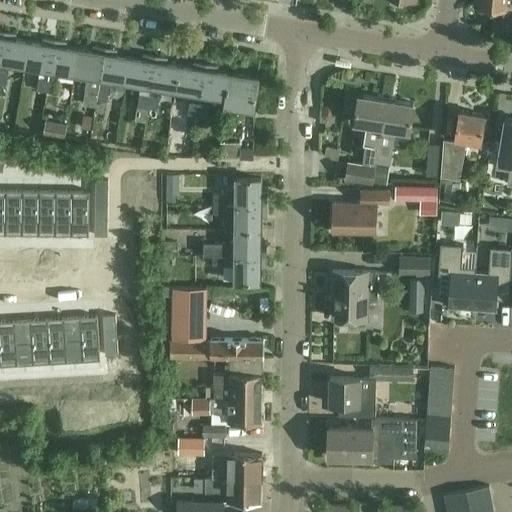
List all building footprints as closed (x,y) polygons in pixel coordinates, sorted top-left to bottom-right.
[(474,0),(474,7),(505,10),(506,0),(474,0)] [(25,65),(29,41),(15,38),(16,34),(5,32),(0,61),(25,65)] [(51,69),(55,40),(42,38),(41,43),(29,41),(25,65),(51,69)] [(75,73),(79,49),(66,47),(66,42),(55,40),(51,69),(75,73)] [(97,99),(105,48),(92,46),(92,51),(79,49),(75,73),(87,75),(83,103),(96,105),(97,99)] [(126,81),(131,57),(116,54),(117,50),(105,48),(97,99),(107,101),(110,79),(126,81)] [(152,85),(157,56),(143,54),(142,59),(131,57),(126,81),(152,85)] [(177,89),(181,65),(166,62),(167,58),(157,56),(152,85),(177,89)] [(202,93),(207,64),(194,62),(193,67),(181,65),(177,89),(202,93)] [(226,105),(232,73),(217,70),(217,66),(207,64),(202,93),(225,97),(224,104),(226,105)] [(0,70),(0,84),(6,85),(8,72),(0,70)] [(226,105),(253,109),(258,79),(248,78),(248,75),(232,73),(226,105)] [(46,92),(48,79),(38,77),(36,91),(46,92)] [(48,79),(46,92),(56,93),(58,80),(48,79)] [(145,121),(147,108),(149,95),(139,93),(135,120),(145,121)] [(387,99),(359,95),(347,93),(344,110),(356,112),(354,123),(367,125),(365,139),(368,139),(367,144),(365,144),(362,164),(348,162),(345,179),(372,183),(373,182),(375,164),(376,162),(387,99)] [(149,95),(147,108),(158,109),(160,96),(149,95)] [(393,129),(409,132),(414,103),(387,99),(376,162),(389,164),(392,148),(390,148),(393,129)] [(197,123),(200,102),(189,101),(184,130),(195,131),(197,123)] [(81,120),(84,108),(64,102),(61,115),(81,120)] [(200,102),(197,123),(206,125),(210,104),(200,102)] [(322,106),(321,113),(324,117),(328,117),(332,114),(333,107),(330,102),(326,102),(322,106)] [(460,179),(466,140),(480,143),(484,115),(460,111),(455,141),(444,139),(441,176),(460,179)] [(84,114),(82,127),(90,128),(92,115),(84,114)] [(511,119),(504,118),(498,161),(497,166),(510,169),(508,183),(511,183),(511,119)] [(67,123),(46,119),(43,133),(65,137),(67,123)] [(252,147),(241,147),(241,141),(221,141),(221,154),(239,154),(239,158),(252,158),(252,147)] [(375,164),(373,182),(386,184),(389,166),(375,164)] [(179,173),(167,172),(166,187),(179,188),(179,173)] [(108,178),(95,178),(95,186),(108,186),(108,178)] [(236,178),(236,204),(265,204),(265,193),(260,193),(260,178),(236,178)] [(161,208),(161,179),(146,180),(146,208),(161,208)] [(432,186),(395,185),(395,199),(419,200),(432,200),(432,186)] [(108,186),(95,186),(95,194),(108,194),(108,186)] [(332,232),(377,233),(377,202),(390,202),(390,188),(360,187),(360,201),(333,200),(332,232)] [(23,189),(6,189),(6,233),(22,233),(23,189)] [(39,189),(23,189),(22,233),(39,233),(39,189)] [(56,189),(39,189),(39,233),(55,233),(56,189)] [(72,190),(56,189),(55,233),(72,234),(72,190)] [(89,190),(72,190),(72,234),(89,234),(89,190)] [(213,193),(213,203),(227,204),(226,203),(226,193),(213,193)] [(108,194),(95,194),(95,202),(108,202),(108,194)] [(419,200),(419,213),(434,214),(435,200),(432,200),(419,200)] [(108,202),(95,202),(95,210),(108,210),(108,202)] [(264,218),(265,204),(236,204),(227,204),(213,203),(213,213),(235,213),(235,229),(260,230),(260,218),(264,218)] [(108,210),(95,210),(95,218),(107,218),(108,210)] [(107,218),(95,218),(95,226),(107,226),(107,218)] [(159,246),(159,220),(150,220),(150,246),(159,246)] [(107,226),(95,226),(94,234),(107,234),(107,226)] [(260,244),(260,230),(235,229),(234,242),(203,241),(203,254),(212,255),(225,255),(235,255),(264,256),(264,244),(260,244)] [(189,240),(172,240),(173,255),(189,255),(189,240)] [(440,251),(437,294),(447,294),(450,295),(449,301),(449,305),(472,307),(475,271),(475,266),(462,265),(463,244),(440,242),(440,244),(441,244),(440,251)] [(475,271),(472,307),(495,309),(496,298),(509,299),(511,260),(511,247),(490,246),(488,272),(476,271),(475,271)] [(225,265),(225,255),(212,255),(212,265),(225,265)] [(264,268),(264,256),(235,255),(235,281),(259,282),(259,268),(264,268)] [(429,274),(429,257),(401,257),(401,273),(429,274)] [(378,299),(378,272),(333,269),(332,288),(336,288),(335,318),(367,319),(368,299),(378,299)] [(409,295),(409,303),(422,304),(423,295),(423,279),(410,278),(409,295)] [(263,356),(263,338),(210,337),(210,339),(205,339),(206,287),(173,286),(172,338),(170,338),(170,355),(229,356),(263,356)] [(234,288),(213,288),(213,298),(234,298),(234,288)] [(116,313),(103,314),(103,322),(116,321),(116,313)] [(82,337),(65,338),(67,360),(100,358),(97,314),(80,315),(82,337)] [(80,315),(47,317),(50,361),(67,360),(65,338),(82,337),(80,315)] [(32,340),(16,341),(17,363),(50,361),(47,317),(31,318),(32,340)] [(31,318),(0,320),(0,354),(1,364),(17,363),(16,341),(32,340),(31,318)] [(116,321),(103,322),(104,330),(117,329),(116,321)] [(117,329),(104,330),(104,338),(117,337),(117,329)] [(117,337),(104,338),(105,346),(117,345),(117,337)] [(117,345),(105,346),(105,354),(118,353),(117,345)] [(511,351),(498,350),(496,374),(511,376),(511,351)] [(229,356),(229,363),(229,368),(263,369),(263,356),(229,356)] [(206,386),(206,396),(262,397),(263,369),(229,368),(229,363),(225,363),(225,372),(213,372),(213,386),(206,386)] [(412,379),(413,367),(369,365),(369,377),(360,377),(330,376),(329,402),(339,402),(338,414),(375,415),(376,378),(412,379)] [(454,380),(454,367),(430,365),(429,378),(454,380)] [(413,367),(413,376),(428,377),(428,367),(413,367)] [(453,392),(454,380),(429,378),(428,390),(453,392)] [(452,404),(453,392),(428,390),(428,402),(452,404)] [(262,422),(262,397),(206,396),(206,397),(191,397),(191,412),(209,412),(228,412),(228,421),(262,422)] [(190,413),(189,397),(176,397),(176,398),(170,398),(170,410),(177,409),(177,413),(190,413)] [(451,416),(452,404),(428,402),(427,414),(451,416)] [(450,428),(451,416),(427,414),(426,426),(450,428)] [(372,457),(372,456),(416,457),(417,419),(372,417),(372,427),(329,426),(328,456),(372,457)] [(224,436),(225,424),(202,424),(202,435),(224,436)] [(449,440),(450,428),(426,426),(425,438),(449,440)] [(448,451),(449,440),(425,438),(424,450),(448,451)] [(205,476),(261,477),(261,453),(228,452),(228,464),(205,463),(205,476)] [(261,502),(261,477),(205,476),(204,491),(227,491),(227,502),(261,502)] [(492,498),(490,486),(466,490),(469,502),(492,498)] [(393,490),(392,505),(425,506),(425,491),(393,490)] [(466,490),(444,494),(446,506),(469,502),(466,490)] [(470,511),(482,511),(494,510),(492,498),(469,502),(470,511)] [(222,511),(222,502),(176,502),(176,511),(222,511)] [(446,506),(447,511),(470,511),(469,502),(446,506)]
